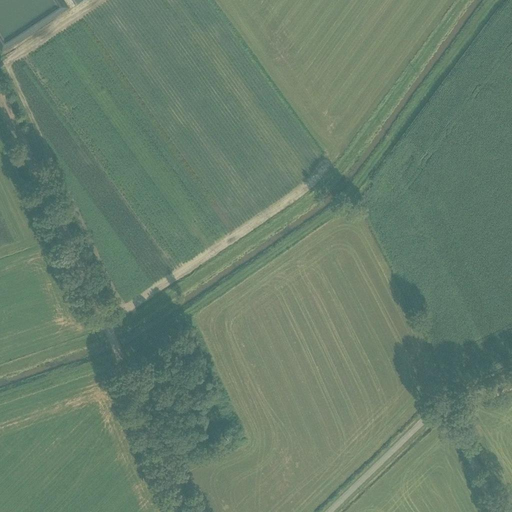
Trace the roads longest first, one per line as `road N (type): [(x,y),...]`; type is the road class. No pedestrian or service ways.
road 1 (track): [(0,104),(186,511)]
road 2 (unclassified): [(326,511),(430,412),(511,374)]
